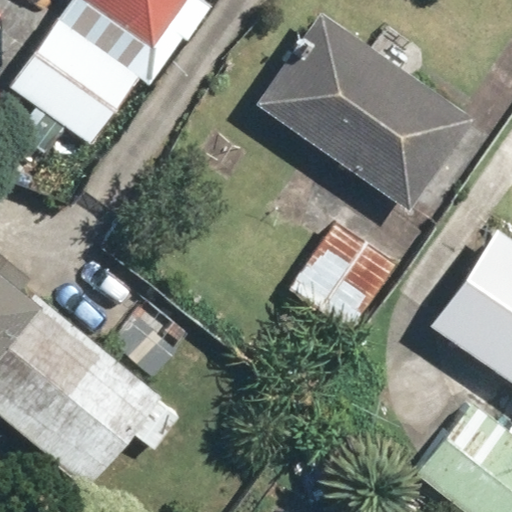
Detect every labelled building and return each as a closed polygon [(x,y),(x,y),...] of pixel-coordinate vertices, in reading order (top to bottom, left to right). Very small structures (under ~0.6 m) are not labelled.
[(96,0),(146,33),(168,0),(96,0)] [(334,23),(273,109),(402,200),(463,114),(334,23)] [(53,34),(19,82),(87,130),(121,83),(53,34)] [(388,263),(331,224),(289,286),(346,324),(388,263)] [(511,251),(497,240),(437,321),(511,375),(511,251)] [(0,399),(85,471),(144,402),(24,301),(25,300),(0,279),(0,399)] [(511,453),(467,417),(422,471),(471,511),(511,511),(511,453)]
